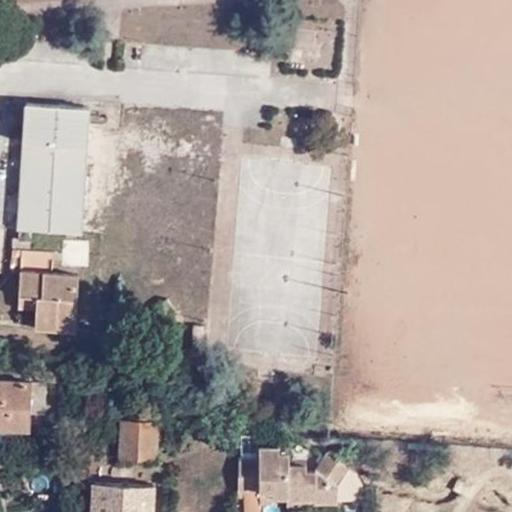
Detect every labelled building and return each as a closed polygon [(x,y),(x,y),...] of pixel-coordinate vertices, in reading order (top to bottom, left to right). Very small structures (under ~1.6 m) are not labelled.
[(314,46),(315,24),(287,22),(286,44),(314,46)] [(87,110),(22,108),(16,232),(80,236),(87,110)] [(86,240),(68,244),(71,260),(90,256),(86,240)] [(78,276),(19,275),(17,310),(35,312),(34,331),(75,335),(78,276)] [(29,369),(0,367),(0,424),(26,426),(27,409),(29,378),(29,371),(29,369)] [(58,371),(29,369),(29,371),(29,378),(42,379),(58,380),(59,374),(58,371)] [(40,410),(42,379),(29,378),(27,409),(40,410)] [(154,418),(118,417),(117,455),(153,457),(154,418)] [(237,458),(236,458),(235,489),(259,489),(259,494),(275,495),(286,495),(288,497),(304,498),(315,498),(315,500),(337,500),(338,481),(342,475),(343,474),(329,469),(319,464),(318,466),(316,469),(306,468),(306,461),(288,460),(289,450),(278,450),(278,444),(259,443),(259,458),(237,458)] [(329,469),(343,474),(349,465),(327,451),(319,464),(329,469)] [(150,511),(152,483),(91,480),(89,511),(150,511)] [(275,503),(275,495),(259,494),(259,503),(275,503)]
